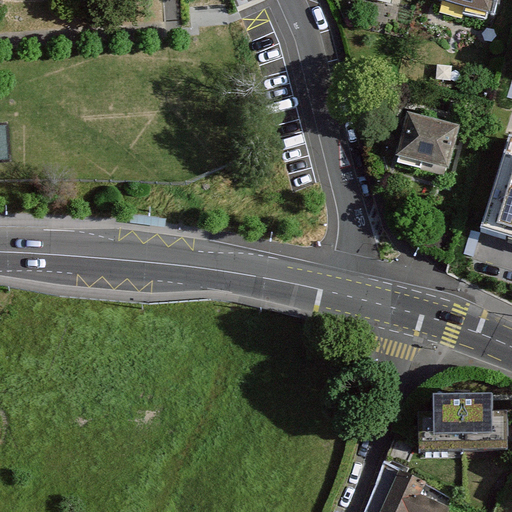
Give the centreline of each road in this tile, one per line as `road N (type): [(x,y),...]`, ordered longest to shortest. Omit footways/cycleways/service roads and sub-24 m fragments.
road 1 (secondary): [(0,252),(270,278),(353,298)]
road 2 (residential): [(295,0),(354,210),(353,298)]
road 3 (residential): [(402,310),(387,425),(356,511)]
